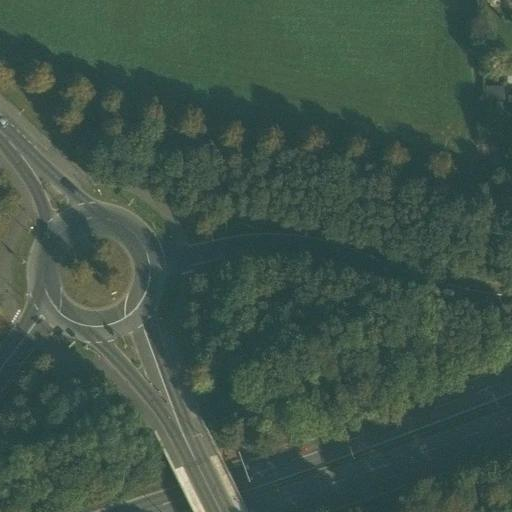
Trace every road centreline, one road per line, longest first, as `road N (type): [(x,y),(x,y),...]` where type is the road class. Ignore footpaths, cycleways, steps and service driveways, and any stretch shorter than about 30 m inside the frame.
road 1 (trunk): [(511,373),(129,511)]
road 2 (trunk): [(511,303),(443,293),(306,248),(149,255)]
road 3 (trunk): [(255,511),(511,416)]
road 4 (tertiary): [(220,511),(122,326)]
